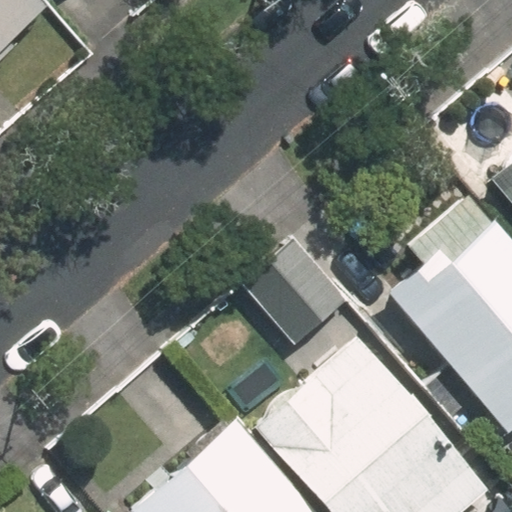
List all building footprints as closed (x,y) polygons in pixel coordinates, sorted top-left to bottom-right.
[(0,0),(0,43),(35,14),(22,0),(0,0)] [(511,132),(463,176),(511,229),(511,132)] [(511,268),(449,199),(392,252),(401,262),(364,294),(493,436),(511,419),(511,268)] [(276,239),(228,288),(284,344),(332,295),(276,239)] [(228,432),(298,511),(448,511),(470,493),(334,339),(228,432)] [(298,511),(228,432),(215,418),(108,511),(298,511)]
